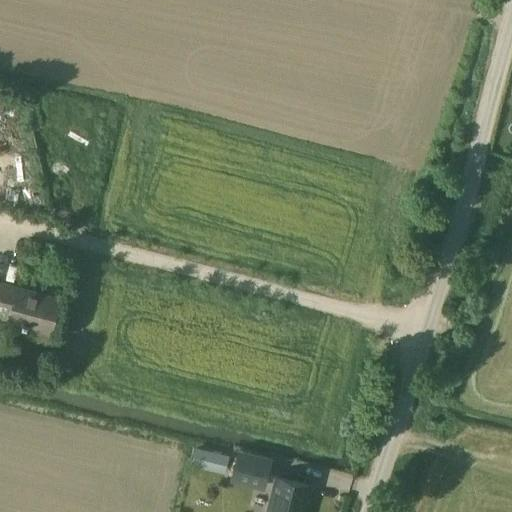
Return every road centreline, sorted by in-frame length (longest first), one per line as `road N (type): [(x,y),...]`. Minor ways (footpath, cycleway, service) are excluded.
road 1 (unclassified): [(476,161),(368,511)]
road 2 (unclassified): [(476,161),(511,21)]
